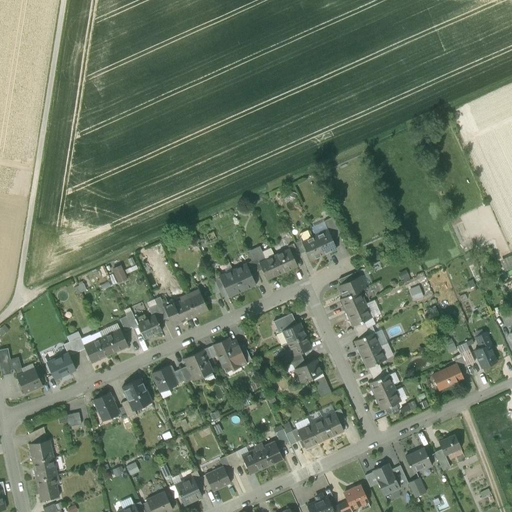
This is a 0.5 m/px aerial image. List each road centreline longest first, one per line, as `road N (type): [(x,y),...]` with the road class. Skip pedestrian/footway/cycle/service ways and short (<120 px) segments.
road 1 (track): [(511,80),(19,305),(16,280),(61,0)]
road 2 (residential): [(4,421),(296,289),(312,298),(375,444)]
road 3 (residential): [(225,511),(375,444)]
road 4 (residential): [(375,444),(511,383)]
